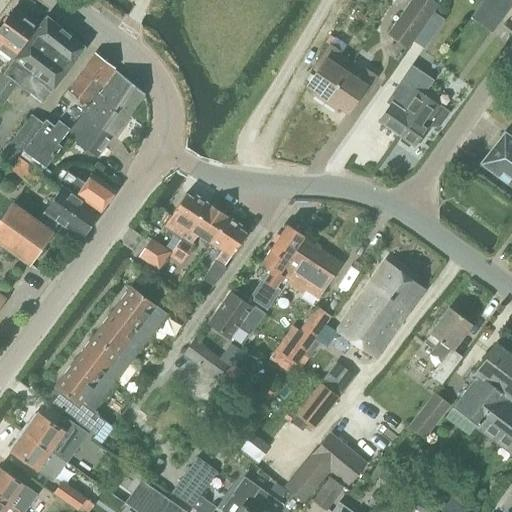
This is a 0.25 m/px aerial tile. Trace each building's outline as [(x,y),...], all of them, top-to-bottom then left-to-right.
[(433,0),(411,0),(387,35),(409,49),(440,4),(433,0)] [(499,24),(511,6),(511,3),(507,0),(485,0),(478,9),(499,24)] [(13,58),(36,27),(13,10),(0,28),(0,48),(0,49),(13,58)] [(15,59),(5,73),(0,79),(0,101),(4,104),(18,84),(43,104),(54,89),(86,48),(47,16),(15,59)] [(314,69),(317,72),(307,86),(327,100),(347,70),(334,62),(340,53),(330,45),(314,69)] [(46,120),(44,123),(23,151),(45,167),(62,145),(58,143),(114,69),(95,54),(60,98),(70,106),(59,120),(55,126),(46,120)] [(360,78),(347,70),(327,100),(347,114),(357,99),(361,101),(378,76),(367,69),(360,78)] [(101,94),(101,93),(67,136),(98,157),(145,94),(117,72),(101,94)] [(401,110),(392,103),(379,122),(401,137),(414,119),(410,116),(424,96),(415,89),(401,110)] [(410,116),(414,119),(401,137),(414,146),(427,129),(425,128),(440,127),(451,112),(441,105),(440,107),(424,96),(410,116)] [(32,115),(11,142),(10,141),(0,153),(0,157),(10,165),(22,150),(23,151),(44,123),(32,115)] [(511,129),(508,135),(505,133),(480,164),(511,186),(511,129)] [(45,175),(21,155),(9,169),(34,189),(45,175)] [(86,183),(69,171),(61,183),(101,211),(115,191),(92,175),(86,183)] [(36,223),(51,234),(59,222),(82,238),(100,213),(62,187),(45,212),(36,223)] [(186,194),(165,227),(183,239),(189,229),(192,231),(209,203),(195,194),(193,198),(186,194)] [(189,229),(183,239),(179,245),(170,259),(181,266),(194,246),(193,245),(199,235),(212,243),(229,217),(209,203),(192,231),(189,229)] [(0,242),(29,263),(51,234),(36,223),(10,205),(0,218),(0,242)] [(212,243),(223,250),(207,275),(216,280),(247,232),(242,228),(243,226),(229,217),(212,243)] [(287,226),(262,263),(270,269),(263,280),(266,281),(258,293),(271,302),(280,289),(275,286),(284,274),(280,272),(301,241),(304,237),(287,226)] [(301,241),(280,272),(284,274),(318,297),(340,263),(303,239),(304,237),(301,241)] [(170,252),(151,240),(140,256),(159,269),(170,252)] [(426,289),(387,261),(338,332),(377,360),(426,289)] [(168,315),(131,286),(116,306),(153,335),(168,315)] [(231,293),(210,322),(209,324),(230,338),(238,326),(251,335),(266,313),(253,304),(251,307),(231,293)] [(333,317),(331,316),(340,303),(327,294),(318,307),(317,306),(300,330),(293,325),(269,359),(290,374),(296,366),(304,355),(314,344),(330,321),(333,317)] [(137,355),(153,335),(116,306),(100,326),(137,355)] [(440,341),(451,349),(430,377),(441,385),(463,357),(453,349),(472,324),(450,308),(425,343),(433,349),(440,341)] [(314,344),(304,355),(296,366),(301,370),(320,342),(325,346),(339,327),(330,321),(314,344)] [(122,375),(137,355),(100,326),(85,346),(122,375)] [(218,379),(228,365),(194,340),(184,354),(218,379)] [(452,409),(476,427),(475,428),(476,428),(502,393),(511,400),(511,399),(511,354),(498,344),(475,373),(477,374),(452,409)] [(107,395),(122,375),(85,346),(70,366),(107,395)] [(55,386),(57,388),(50,398),(98,435),(108,422),(98,415),(99,414),(95,410),(107,395),(70,366),(55,386)] [(314,429),(339,397),(321,383),(296,415),(314,429)] [(253,393),(248,400),(263,410),(274,395),(267,390),(261,398),(253,393)] [(511,400),(502,393),(476,428),(511,454),(511,399),(511,400)] [(278,396),(252,431),(264,440),(290,405),(278,396)] [(435,396),(411,428),(422,436),(429,427),(433,429),(449,407),(435,396)] [(27,428),(24,432),(67,462),(74,452),(66,447),(74,437),(38,413),(34,419),(32,418),(26,427),(27,428)] [(14,448),(10,452),(52,482),(67,462),(24,432),(19,440),(17,439),(12,446),(14,448)] [(368,464),(331,434),(288,487),(306,502),(332,471),(350,486),(368,464)] [(248,440),(241,448),(259,462),(265,453),(248,440)] [(198,458),(172,493),(196,511),(199,507),(207,495),(204,493),(218,473),(198,458)] [(379,464),(369,477),(375,482),(379,476),(403,494),(409,486),(379,464)] [(0,467),(0,498),(9,505),(10,504),(16,508),(17,506),(24,511),(37,493),(0,467)] [(221,511),(222,511),(255,511),(268,494),(245,477),(221,511)] [(344,487),(331,477),(313,501),(326,511),(344,487)] [(54,494),(77,510),(85,499),(62,483),(54,494)] [(457,489),(451,498),(441,510),(443,511),(470,511),(471,511),(462,506),(469,497),(457,489)] [(184,511),(187,508),(165,494),(153,511),(184,511)] [(213,500),(207,495),(199,507),(205,511),(214,511),(217,508),(211,503),(213,500)] [(0,498),(0,511),(25,511),(24,511),(17,506),(16,508),(10,504),(9,505),(0,498)] [(431,511),(433,509),(421,500),(416,508),(421,511),(431,511)] [(331,511),(353,511),(339,502),(331,511)]
